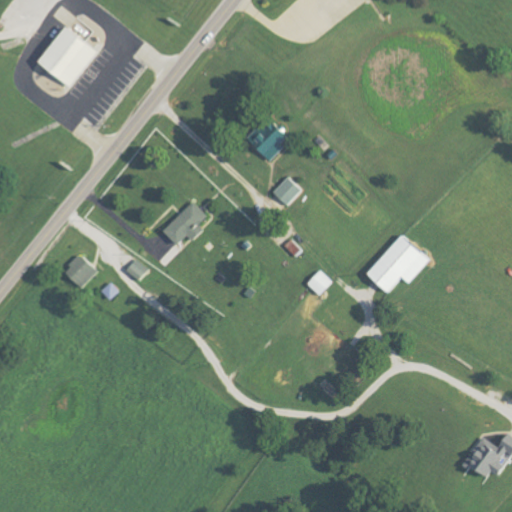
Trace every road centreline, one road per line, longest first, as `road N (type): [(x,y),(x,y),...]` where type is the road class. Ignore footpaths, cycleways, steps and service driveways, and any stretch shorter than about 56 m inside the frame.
road 1 (residential): [(511,348),(155,102)]
road 2 (secondary): [(0,296),(236,0)]
